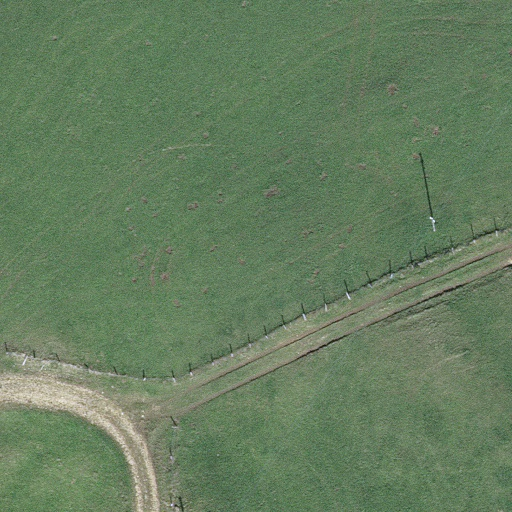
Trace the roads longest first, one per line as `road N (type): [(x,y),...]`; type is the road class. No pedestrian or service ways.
road 1 (track): [(123,424),(511,240)]
road 2 (track): [(0,382),(50,383),(103,404),(138,446),(151,511)]
